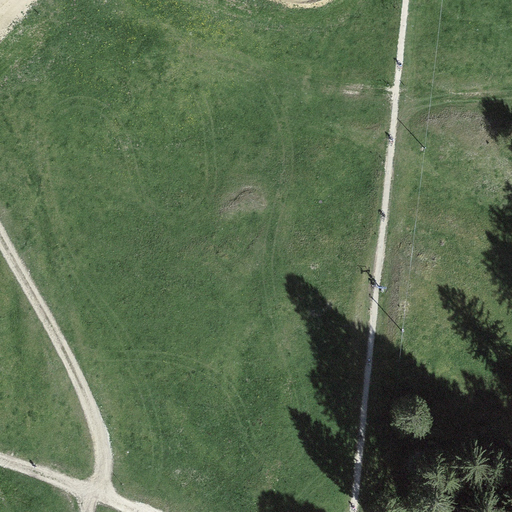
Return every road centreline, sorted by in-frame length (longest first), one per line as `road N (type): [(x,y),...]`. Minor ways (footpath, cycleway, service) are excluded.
road 1 (track): [(0,227),(97,430),(101,464),(87,511)]
road 2 (track): [(0,464),(135,511)]
